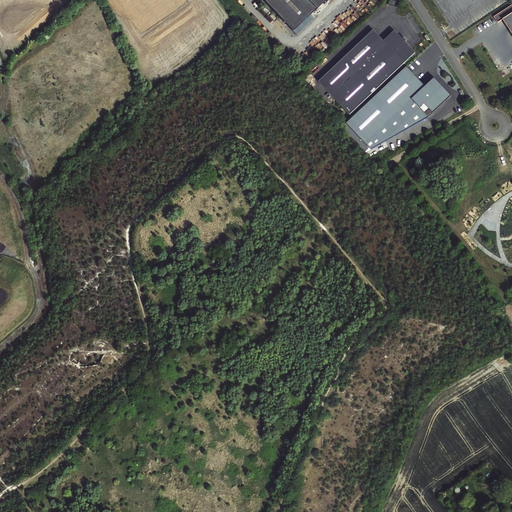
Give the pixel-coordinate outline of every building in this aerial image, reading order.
[(264,0),(292,30),(310,13),(323,0),(264,0)] [(487,0),(494,9),(497,7),(491,0),(487,0)] [(503,20),(511,33),(511,4),(494,17),(498,23),(503,20)] [(292,30),(296,34),(314,18),(310,13),(292,30)] [(330,71),(318,82),(349,115),(416,54),(406,43),(407,42),(404,39),(402,41),(400,39),(401,38),(395,32),(384,42),(374,31),(330,71)] [(406,68),(347,125),(372,152),(429,119),(451,97),(434,79),(425,88),(406,68)]
